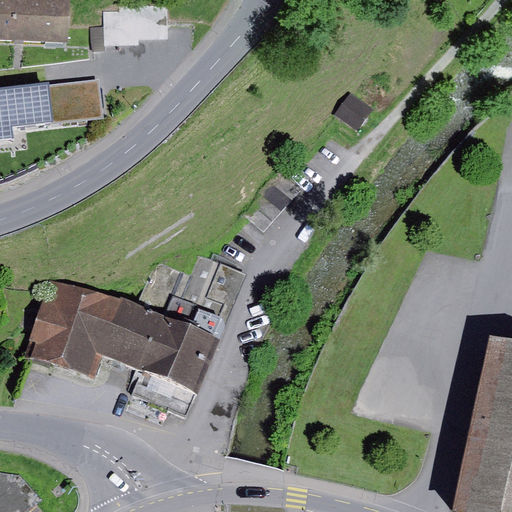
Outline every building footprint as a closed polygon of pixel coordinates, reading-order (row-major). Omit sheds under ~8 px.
[(0,0),(0,43),(69,46),(71,0),(64,0),(0,0)] [(121,12),(104,13),(104,28),(105,48),(140,47),(140,42),(169,41),(168,6),(120,7),(121,12)] [(105,48),(104,28),(90,28),(92,54),(105,53),(105,48)] [(99,82),(47,88),(51,124),(103,119),(99,82)] [(47,86),(0,91),(0,142),(12,141),(11,128),(51,124),(47,88),(47,86)] [(350,95),(335,116),(356,132),(372,111),(350,95)] [(281,174),(244,216),(264,233),(300,191),(281,174)] [(164,322),(51,279),(28,338),(35,341),(28,358),(96,384),(105,359),(136,371),(128,393),(190,416),(244,273),(205,259),(187,305),(173,300),(164,322)] [(511,511),(511,344),(487,340),(452,511),(511,511)] [(389,410),(396,382),(369,375),(362,404),(389,410)] [(0,511),(32,511),(42,504),(19,476),(0,472),(0,511)]
